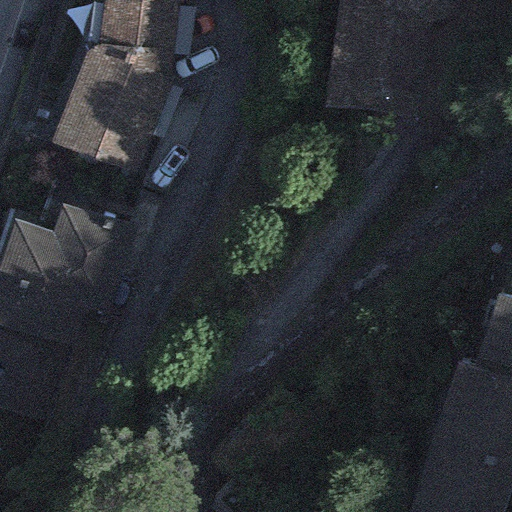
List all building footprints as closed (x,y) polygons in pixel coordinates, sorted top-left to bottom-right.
[(176,0),(101,0),(97,32),(84,38),(49,131),(135,166),(171,72),(167,70),(176,0)] [(335,0),(322,98),(414,111),(429,18),(440,16),(449,11),(457,3),(459,0),(335,0)] [(101,310),(137,217),(60,191),(50,219),(14,207),(0,248),(0,353),(5,357),(0,371),(0,401),(45,416),(84,301),(101,310)] [(511,280),(495,275),(472,347),(458,343),(409,497),(457,511),(496,511),(511,462),(511,280)] [(254,511),(333,434),(275,377),(212,440),(238,466),(212,492),(231,511),(254,511)]
